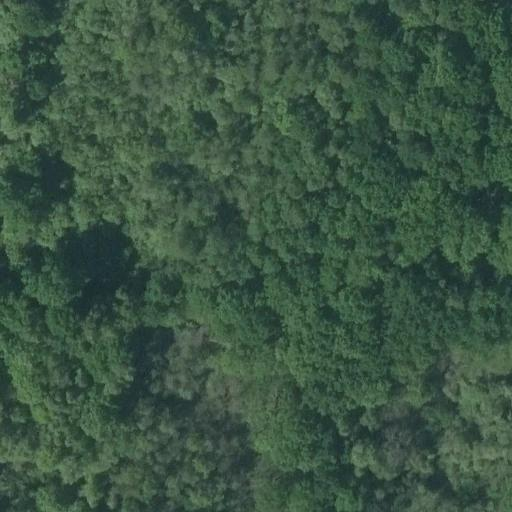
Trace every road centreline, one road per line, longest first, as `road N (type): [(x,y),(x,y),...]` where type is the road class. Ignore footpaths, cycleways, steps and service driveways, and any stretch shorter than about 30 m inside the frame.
road 1 (track): [(511,310),(2,286)]
road 2 (track): [(290,511),(301,300)]
